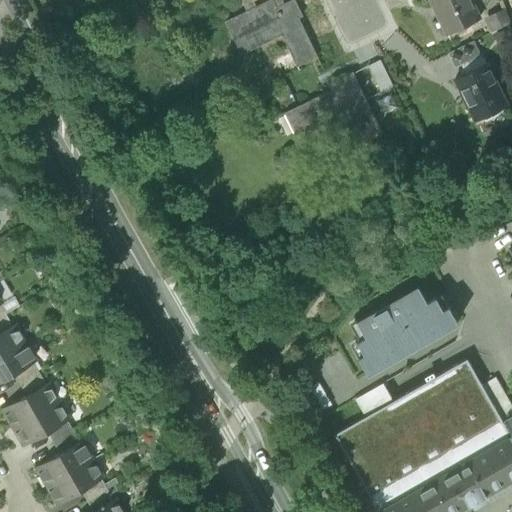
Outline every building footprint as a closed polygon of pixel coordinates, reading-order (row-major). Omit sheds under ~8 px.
[(275,80),(276,81),(300,70),(298,66),(317,57),(298,18),(302,16),(294,0),(291,0),(276,7),(272,0),(269,0),(225,22),(225,23),(238,49),(241,55),(281,36),(290,53),(272,62),(272,64),(276,62),(283,76),(275,80)] [(429,0),(447,35),(479,19),(469,0),(429,0)] [(231,53),(238,49),(225,23),(218,27),(231,53)] [(449,53),(456,67),(479,56),(472,41),(449,53)] [(368,66),(381,93),(393,87),(390,81),(380,60),(368,66)] [(455,79),(475,120),(506,106),(485,64),(455,79)] [(340,108),(358,146),(383,134),(352,72),(327,83),(331,90),(287,111),(296,129),(340,108)] [(417,286),(355,321),(364,337),(356,342),(363,354),(357,357),(367,374),(457,323),(447,306),(441,309),(434,297),(426,302),(417,286)] [(0,332),(12,325),(6,315),(0,318),(0,332)] [(0,357),(26,343),(15,324),(12,325),(0,332),(0,357)] [(37,362),(26,343),(0,357),(0,382),(14,375),(34,363),(37,362)] [(456,511),(511,480),(511,439),(501,420),(481,385),(466,359),(393,401),(365,417),(334,434),(378,511),(456,511)] [(14,375),(20,385),(40,373),(34,363),(14,375)] [(46,384),(40,373),(20,385),(26,395),(46,384)] [(511,414),(511,406),(495,377),(481,385),(501,420),(511,414)] [(1,410),(12,428),(59,401),(49,382),(46,384),(26,395),(1,410)] [(331,405),(318,382),(310,387),(323,409),(331,405)] [(355,399),(365,417),(393,401),(383,384),(355,399)] [(70,419),(59,401),(12,428),(23,447),(47,433),(67,421),(70,419)] [(47,433),(53,443),(73,432),(67,421),(47,433)] [(79,442),(73,432),(53,443),(59,453),(79,442)] [(35,467),(46,486),(93,459),(82,440),(79,442),(59,453),(35,467)] [(104,478),(93,459),(46,486),(57,504),(81,491),(101,479),(104,478)] [(81,491),(87,501),(107,490),(101,479),(81,491)] [(511,480),(456,511),(472,511),(511,489),(511,480)] [(113,500),(107,490),(87,501),(93,511),(113,500)] [(92,511),(122,511),(115,499),(113,500),(93,511),(92,511)]
